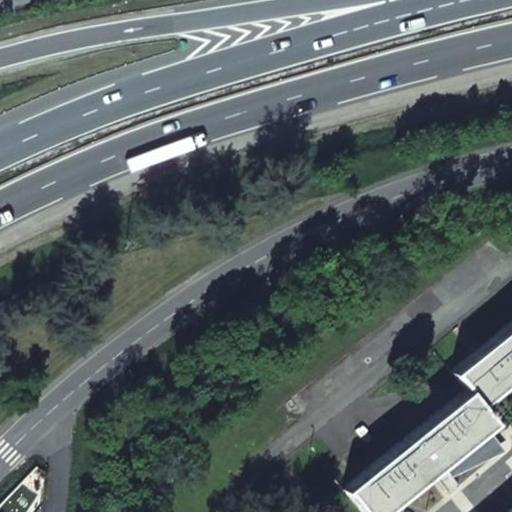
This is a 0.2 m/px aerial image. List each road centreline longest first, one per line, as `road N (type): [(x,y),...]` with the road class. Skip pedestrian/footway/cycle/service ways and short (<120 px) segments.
road 1 (trunk): [(0,220),(185,143),(511,51)]
road 2 (residential): [(511,162),(320,227),(133,340),(47,414)]
road 3 (trunk): [(498,0),(171,80),(0,152)]
road 4 (trunk): [(348,0),(174,23),(0,59)]
